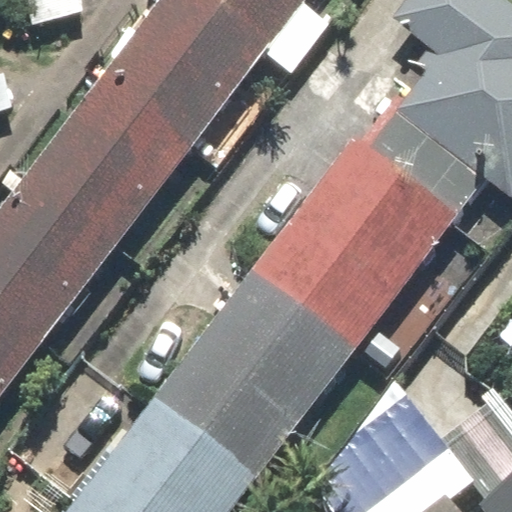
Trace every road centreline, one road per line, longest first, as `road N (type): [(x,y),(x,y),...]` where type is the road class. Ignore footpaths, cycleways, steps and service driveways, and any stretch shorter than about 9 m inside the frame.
road 1 (unknown): [(374,0),(97,387)]
road 2 (unknown): [(511,230),(382,404)]
